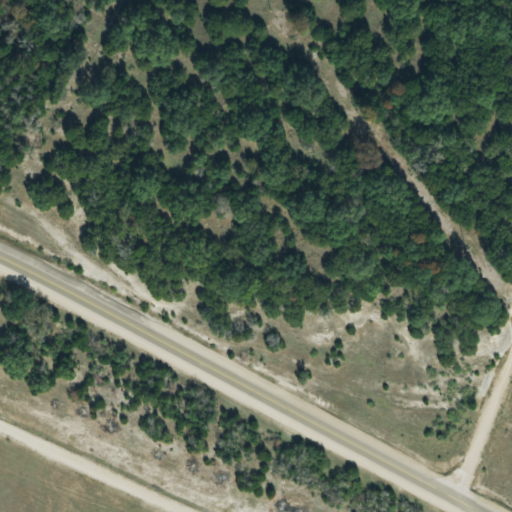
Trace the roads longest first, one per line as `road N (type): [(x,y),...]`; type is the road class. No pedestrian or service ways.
road 1 (tertiary): [(0,252),(101,298),(455,502)]
road 2 (residential): [(455,502),(511,336)]
